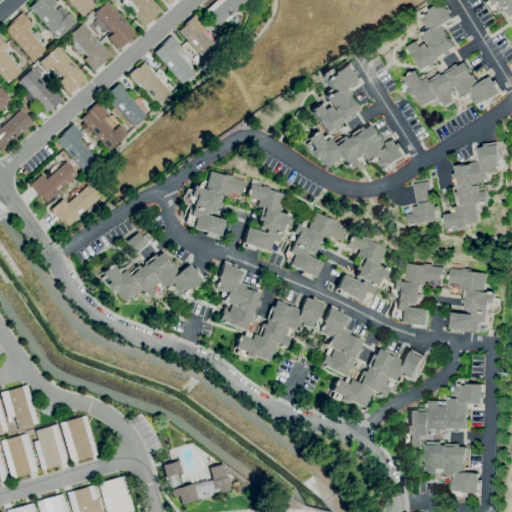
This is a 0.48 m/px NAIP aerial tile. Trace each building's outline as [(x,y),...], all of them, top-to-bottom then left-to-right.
[(56,40),(28,8),(34,3),(33,2),(35,0),(53,0),(56,3),(52,6),(56,10),(60,7),(67,15),(68,14),(75,23),(56,40)] [(81,17),(66,0),(88,0),(94,6),(81,17)] [(143,27),(132,15),(137,11),(129,3),(126,6),(121,0),(150,0),(160,10),(154,16),(155,17),(143,27)] [(218,26),(204,10),(215,0),(248,0),(230,15),(232,18),(227,22),(225,20),(218,26)] [(511,21),(510,21),(504,13),(508,11),(505,6),(500,9),(494,8),(493,6),(496,4),(492,0),(511,0),(511,21)] [(117,50),(107,38),(109,36),(105,31),(103,33),(93,22),(95,20),(93,16),(95,14),(94,13),(107,2),(135,33),(129,38),(129,39),(117,50)] [(424,72),(407,47),(415,41),(419,47),(425,43),(428,48),(430,47),(422,34),(430,29),(428,25),(427,26),(421,17),(423,16),(422,15),(425,13),(426,15),(430,12),(429,10),(441,2),(446,9),(449,7),(452,11),(449,13),(452,18),(440,26),(449,39),(455,47),(449,51),(450,53),(439,60),(438,59),(433,62),(435,65),(424,72)] [(32,62),(3,30),(9,25),(8,24),(20,13),(31,25),(26,30),(45,50),(32,62)] [(206,63),(177,31),(183,26),(182,25),(195,14),(205,26),(200,30),(219,51),(206,63)] [(93,72),(82,60),(86,57),(82,52),(76,52),(71,47),(71,41),(69,38),(70,37),(69,35),(81,24),(110,55),(104,61),(105,62),(93,72)] [(181,84),(152,53),(158,48),(157,47),(169,36),(180,48),(176,53),(194,73),(181,84)] [(6,84),(0,77),(0,39),(6,47),(1,52),(19,72),(6,84)] [(68,95),(57,82),(62,78),(53,68),(54,72),(49,74),(48,69),(46,71),(38,62),(57,46),(85,78),(79,83),(80,84),(68,95)] [(327,135),(325,133),(314,115),(312,116),(310,113),(311,112),(310,110),(319,104),(323,110),(329,106),(331,111),(333,110),(325,98),(326,98),(324,96),(327,94),(325,92),(329,90),(320,74),(330,69),(345,60),(347,64),(348,63),(352,71),(353,71),(355,74),(352,76),(356,82),(345,88),(350,98),(350,97),(358,110),(352,114),(354,118),(350,120),(350,119),(342,124),(342,123),(337,126),(338,129),(335,131),(335,130),(327,135)] [(157,106),(140,87),(138,88),(126,74),(140,61),(170,94),(157,106)] [(484,110),(480,109),(478,106),(472,97),(473,95),(471,92),(466,96),(467,97),(464,99),(455,85),(453,87),(456,91),(451,95),(454,101),(445,107),(444,105),(441,102),(442,101),(441,100),(433,106),(430,102),(423,106),(416,95),(413,97),(409,90),(407,91),(402,83),(406,81),(404,78),(415,70),(422,81),(427,77),(429,81),(440,73),(442,76),(447,72),(446,71),(457,64),(459,67),(465,62),(471,70),(469,71),(473,76),(479,84),(490,76),(494,82),(496,80),(498,84),(497,84),(502,91),(492,98),(494,100),(489,103),(491,105),(484,110)] [(45,113),(17,81),(31,69),(50,90),(51,89),(61,100),(53,107),(52,107),(45,113)] [(133,128),(115,107),(113,109),(103,96),(117,83),(146,116),(133,128)] [(0,109),(0,88),(11,100),(0,109)] [(107,151),(79,119),(85,114),(84,113),(96,102),(107,114),(102,119),(113,131),(118,126),(126,134),(107,151)] [(0,151),(0,127),(20,110),(32,123),(0,151)] [(83,172),(55,141),(61,136),(60,135),(72,124),(82,136),(78,140),(96,161),(83,172)] [(386,174),(375,160),(372,163),(370,160),(367,162),(358,149),(356,150),(360,154),(354,159),(357,163),(349,169),(342,159),(334,165),(333,163),(326,168),(317,156),(315,158),(310,151),(310,152),(304,145),(308,141),(307,139),(317,132),(325,142),(329,138),(333,144),(344,136),(346,139),(350,136),(350,135),(360,127),(362,130),(368,126),(374,134),(372,135),(376,140),(377,139),(383,148),(393,140),(397,145),(399,143),(402,147),(401,147),(407,156),(393,167),(394,168),(386,174)] [(446,232),(443,214),(455,212),(454,206),(457,206),(455,192),(459,192),(458,186),(456,187),(453,174),(457,173),(455,166),(465,164),(480,161),(478,148),(484,147),(484,144),(497,142),(500,160),(498,161),(499,165),(500,165),(500,169),(499,169),(500,171),(489,173),(489,171),(485,172),(486,178),(488,178),(488,182),(472,185),(473,186),(478,185),(479,192),(486,191),(488,201),(486,202),(486,203),(482,203),(482,202),(479,203),(480,212),(478,213),(479,222),(465,224),(466,227),(459,229),(459,230),(446,232)] [(45,202),(40,197),(39,198),(28,185),(41,175),(45,180),(65,162),(77,175),(45,202)] [(216,239),(203,235),(204,232),(191,228),(184,222),(189,206),(183,204),(181,198),(181,196),(183,197),(185,189),(190,191),(192,186),(194,187),(194,186),(198,187),(199,183),(202,181),(205,182),(208,172),(224,176),(225,174),(232,177),(231,178),(243,181),(239,195),(227,191),(226,197),(221,195),(217,208),(214,207),(212,213),(211,213),(209,217),(222,221),(218,236),(217,236),(216,239)] [(410,224),(408,214),(414,213),(413,207),(418,206),(414,184),(429,181),(432,201),(434,201),(434,204),(436,203),(439,219),(410,224)] [(267,252),(254,247),(253,251),(240,246),(246,228),(260,232),(261,228),(258,227),(260,221),(257,220),(258,217),(261,208),(256,206),(258,200),(246,197),(251,184),(262,188),(263,186),(272,189),(271,190),(285,195),(282,205),(284,206),(286,209),(285,213),(290,214),(286,226),(282,224),(277,240),(280,241),(278,248),(273,251),(268,249),(267,252)] [(67,227),(61,221),(60,221),(50,209),(62,199),(66,203),(86,186),(98,199),(67,227)] [(310,281),(299,275),(300,271),(287,265),(288,262),(285,261),(283,254),(285,251),(288,252),(292,244),(291,243),(292,241),(288,239),(290,232),(291,233),(296,223),(298,224),(299,223),(302,225),(303,222),(307,220),(310,222),(316,212),(329,219),(330,218),(337,222),(337,223),(347,229),(341,241),(330,235),(327,240),(323,238),(317,250),(314,248),(311,254),(309,253),(308,257),(320,263),(312,278),(310,281)] [(364,303),(359,300),(346,295),(344,298),(333,292),(341,275),(353,281),(356,277),(354,276),(357,270),(354,269),(360,257),(356,255),(359,250),(348,244),(354,232),(365,238),(366,236),(373,240),(372,242),(386,249),(377,266),(387,271),(379,286),(374,284),(369,295),(371,296),(369,301),(364,303)] [(135,252),(126,241),(137,233),(145,244),(135,252)] [(123,301),(114,290),(112,291),(107,285),(105,286),(97,276),(106,269),(106,268),(109,265),(110,266),(112,264),(119,274),(124,271),(125,272),(133,267),(134,268),(137,265),(139,268),(143,264),(142,263),(153,254),(155,257),(161,253),(167,260),(166,261),(169,265),(170,265),(176,273),(187,265),(190,270),(193,268),(201,279),(187,290),(190,293),(180,300),(172,288),(168,291),(166,288),(163,290),(157,283),(151,288),(154,292),(145,299),(140,292),(132,298),(130,296),(123,301)] [(243,331),(223,323),(223,324),(219,323),(219,322),(217,321),(221,311),(226,313),(229,305),(221,302),(225,292),(223,291),(222,293),(213,289),(217,278),(215,278),(222,261),(235,266),(233,269),(238,271),(233,283),(257,293),(254,300),(257,302),(256,305),(252,314),(251,313),(248,319),(251,320),(249,324),(247,322),(243,331)] [(424,328),(413,327),(414,324),(399,322),(400,319),(389,318),(390,312),(393,307),(395,311),(396,298),(391,297),(389,294),(389,290),(392,291),(394,280),(405,282),(407,263),(422,265),(422,263),(431,264),(431,266),(443,267),(441,281),(434,280),(433,285),(423,284),(422,298),(419,297),(418,304),(416,303),(415,308),(429,309),(427,325),(424,325),(424,328)] [(464,333),(451,331),(453,313),(472,315),(472,309),(465,309),(466,303),(462,303),(463,299),(464,299),(465,290),(459,289),(460,283),(448,282),(450,269),(462,270),(462,268),(472,269),(472,271),(486,273),(483,292),(488,292),(489,291),(493,291),(493,293),(495,293),(494,298),(497,298),(496,308),(493,310),(490,310),(487,328),(484,330),(479,329),(478,331),(464,330),(464,333)] [(266,361),(252,356),(251,359),(244,356),(243,357),(231,352),(238,335),(250,340),(252,335),(255,336),(260,324),(263,325),(265,319),(263,319),(268,306),(271,307),(274,301),(298,310),(303,298),(309,300),(310,298),(322,303),(315,320),(314,319),(312,324),(313,324),(312,328),(311,327),(310,329),(301,325),(298,333),(285,328),(282,336),(288,339),(284,348),(281,347),(281,348),(277,347),(277,345),(276,345),(272,355),(270,353),(266,361)] [(344,377),(325,367),(324,368),(321,367),(321,366),(319,364),(324,355),(328,357),(332,350),(325,346),(329,336),(328,335),(327,337),(317,332),(322,323),(320,322),(329,306),(337,310),(337,309),(341,311),(339,314),(344,317),(338,329),(361,341),(358,348),(360,349),(355,361),(353,360),(350,365),(353,367),(351,370),(348,368),(344,377)] [(362,408),(348,401),(347,404),(340,400),(339,401),(328,396),(336,379),(347,385),(350,380),(355,383),(360,374),(359,374),(361,371),(364,372),(367,367),(365,366),(371,354),(374,356),(378,349),(386,353),(386,355),(390,357),(391,356),(400,361),(406,349),(412,352),(413,349),(417,351),(425,356),(416,372),(415,371),(413,376),(414,376),(412,379),(411,379),(410,381),(402,376),(400,381),(397,379),(395,383),(387,378),(383,386),(387,388),(383,397),(380,396),(379,397),(376,395),(376,394),(373,393),(369,401),(366,400),(362,408)] [(421,448),(407,447),(407,444),(402,444),(403,434),(405,434),(406,426),(408,426),(409,411),(418,411),(418,408),(427,409),(428,400),(439,401),(439,405),(447,406),(448,398),(458,398),(458,397),(455,396),(456,385),(467,386),(468,383),(482,384),(482,385),(486,385),(485,398),(482,398),(482,404),(469,403),(467,429),(460,428),(460,432),(447,431),(447,430),(441,429),(440,433),(428,432),(427,436),(422,435),(421,448)] [(17,429),(13,416),(10,417),(11,422),(7,423),(5,416),(6,416),(0,396),(0,392),(26,385),(37,423),(17,429)] [(69,462),(58,423),(84,415),(96,455),(69,462)] [(40,470),(32,442),(36,441),(34,431),(55,424),(66,462),(40,470)] [(10,479),(0,444),(0,440),(25,434),(36,471),(10,479)] [(463,497),(456,497),(453,494),(452,491),(453,482),(448,482),(448,477),(444,476),(445,469),(436,468),(436,474),(425,473),(427,441),(440,442),(440,445),(447,445),(447,444),(456,444),(459,444),(459,447),(467,447),(466,458),(465,458),(465,462),(467,462),(466,473),(479,473),(479,480),(482,480),(481,493),(470,492),(471,496),(464,495),(463,497)] [(175,506),(166,477),(164,478),(161,466),(176,461),(180,473),(176,474),(178,479),(179,478),(182,487),(191,484),(192,486),(211,480),(208,468),(221,464),(225,477),(226,476),(228,485),(227,486),(229,491),(219,493),(218,492),(211,494),(211,496),(175,506)] [(104,511),(96,484),(123,476),(133,511),(104,511)] [(70,511),(65,494),(93,485),(97,499),(96,499),(99,511),(70,511)] [(37,511),(35,502),(61,494),(66,511),(37,511)] [(5,511),(31,503),(33,511),(5,511)]
